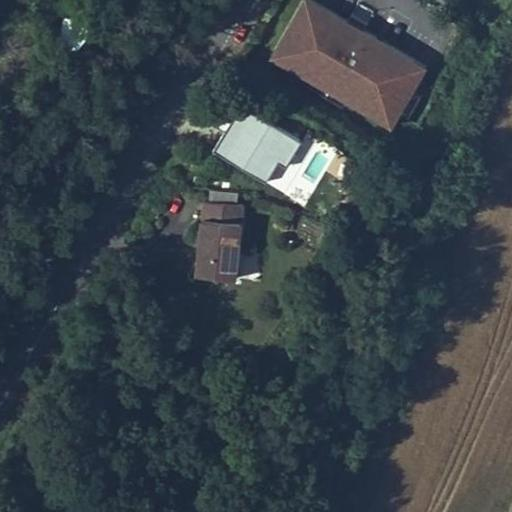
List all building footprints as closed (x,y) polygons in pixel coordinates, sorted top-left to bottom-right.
[(310,6),(280,56),(304,70),(299,80),(314,89),(349,109),(392,134),(400,120),(413,97),(420,86),(411,81),(418,68),(367,39),(351,29),(310,6)] [(351,29),(367,39),(371,31),(355,22),(351,29)] [(275,66),(299,80),(304,70),(280,56),(275,66)] [(411,81),(420,86),(427,74),(418,68),(411,81)] [(349,109),(314,89),(310,97),(344,117),(349,109)] [(413,97),(400,120),(411,126),(424,103),(413,97)] [(236,134),(223,154),(270,184),(283,164),(290,168),(307,141),(246,104),(236,120),(219,109),(213,120),(230,130),(236,134)] [(223,154),(236,134),(230,130),(217,150),(223,154)] [(208,200),(202,274),(240,277),(246,203),(208,200)]
